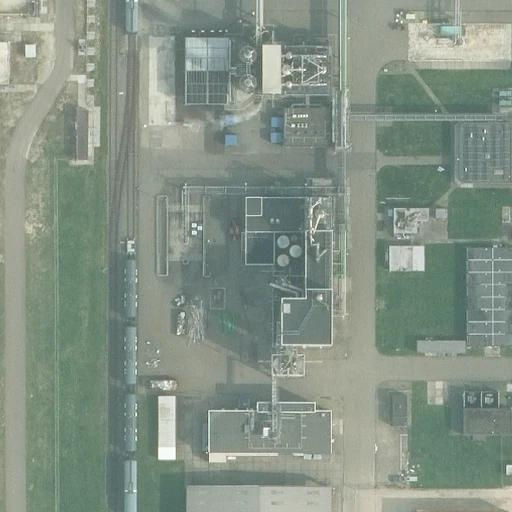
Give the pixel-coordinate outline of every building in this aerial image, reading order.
[(232,41),(184,41),(185,108),(232,108),(232,41)] [(283,148),(331,149),(331,110),(283,110),(283,148)] [(511,185),(511,124),(463,124),(459,128),(459,181),(463,185),(511,185)] [(332,201),(247,200),(247,267),(276,267),(276,235),(305,235),(305,303),(274,303),(274,349),(331,350),(332,201)] [(416,235),(416,223),(428,223),(428,210),(393,210),(393,235),(416,235)] [(424,272),(424,248),(389,247),(388,272),(424,272)] [(511,249),(467,249),(467,348),(511,347),(511,249)] [(465,343),(417,343),(417,354),(465,355),(465,343)] [(177,396),(161,395),(160,447),(175,447),(177,396)] [(392,428),(406,428),(406,397),(392,397),(392,428)] [(257,413),(209,413),(209,466),(332,466),(332,413),(315,413),(315,404),(257,404),(257,413)] [(467,432),(505,432),(511,432),(511,405),(468,406),(467,432)] [(331,511),(332,489),(186,489),(186,511),(331,511)]
